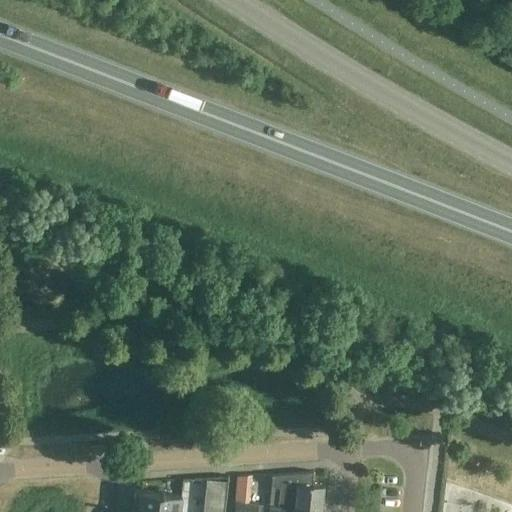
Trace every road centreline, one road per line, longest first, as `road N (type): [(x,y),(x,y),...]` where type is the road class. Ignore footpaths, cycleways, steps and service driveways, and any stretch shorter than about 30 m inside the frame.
road 1 (primary): [(511,233),(0,36)]
road 2 (tertiary): [(511,162),(232,0)]
road 3 (residential): [(354,449),(115,463)]
road 4 (residential): [(411,511),(413,454),(402,447),(354,449)]
